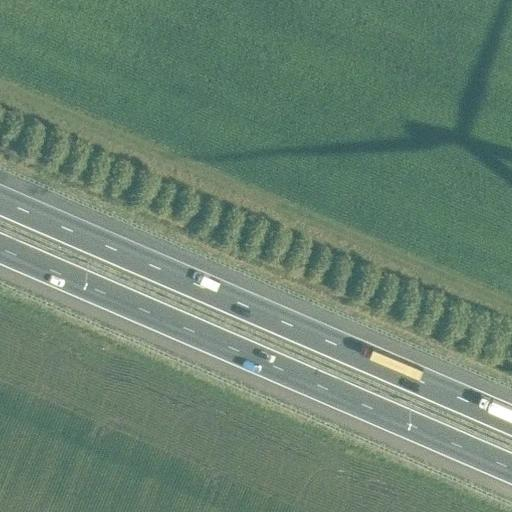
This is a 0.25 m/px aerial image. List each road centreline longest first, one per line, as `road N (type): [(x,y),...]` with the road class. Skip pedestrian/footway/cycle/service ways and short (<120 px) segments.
road 1 (motorway): [(511,420),(0,198)]
road 2 (motorway): [(0,247),(511,468)]
